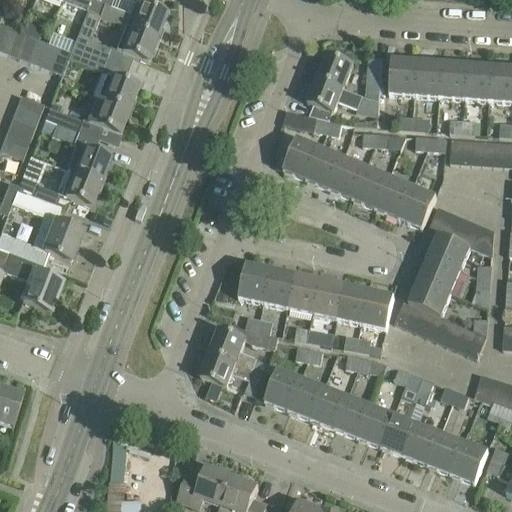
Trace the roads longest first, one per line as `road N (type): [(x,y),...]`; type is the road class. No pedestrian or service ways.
road 1 (secondary): [(95,382),(240,0)]
road 2 (residential): [(223,235),(372,268),(380,259),(375,245),(242,186)]
road 3 (unclassified): [(422,511),(156,406)]
road 4 (residential): [(511,34),(363,24),(312,9)]
road 5 (residential): [(242,186),(312,9)]
road 6 (residential): [(156,406),(223,235)]
road 7 (secondary): [(47,511),(95,382)]
